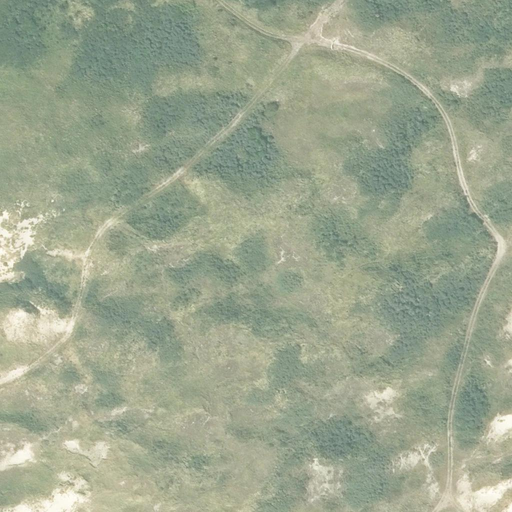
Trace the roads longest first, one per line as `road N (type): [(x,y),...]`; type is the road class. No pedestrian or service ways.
road 1 (track): [(435,511),(451,473),(449,428),(471,320),(500,243),(462,183),(442,109),(413,74),(297,40)]
road 2 (track): [(0,377),(42,354),(65,326),(99,231),(177,176),(297,40)]
